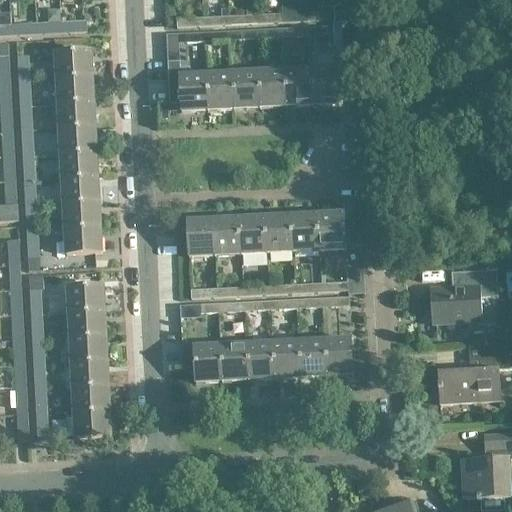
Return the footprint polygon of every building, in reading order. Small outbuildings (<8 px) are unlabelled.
[(307,15),(307,24),(334,22),(333,14),(307,15)] [(281,16),(281,25),(307,24),(307,15),(281,16)] [(255,18),(256,27),(281,25),(281,16),(255,18)] [(229,19),(230,28),(256,27),(255,18),(229,19)] [(202,20),(203,29),(230,28),(229,19),(202,20)] [(203,29),(202,20),(176,21),(177,31),(203,29)] [(60,24),(61,36),(87,35),(86,23),(60,24)] [(35,26),(36,38),(61,36),(60,24),(35,26)] [(351,41),(350,25),(335,25),(336,42),(351,41)] [(10,27),(10,39),(36,38),(35,26),(10,27)] [(0,39),(10,39),(10,27),(0,27),(0,39)] [(308,30),(308,39),(335,38),(334,29),(308,30)] [(282,31),(282,40),(308,39),(308,30),(282,31)] [(256,33),(256,42),(282,40),(282,31),(256,33)] [(230,34),(230,43),(256,42),(256,33),(230,34)] [(204,44),(230,43),(230,34),(203,35),(204,44)] [(204,44),(203,35),(177,37),(178,46),(204,44)] [(57,82),(91,80),(90,55),(56,57),(57,82)] [(18,84),(30,83),(28,58),(16,59),(18,84)] [(0,59),(0,84),(10,84),(9,59),(0,59)] [(309,71),(311,108),(338,107),(336,70),(309,71)] [(283,73),(286,110),(311,108),(309,71),(283,73)] [(257,74),(259,111),(286,110),(283,73),(257,74)] [(232,76),(234,113),(259,111),(257,74),(232,76)] [(206,77),(208,114),(234,113),(232,76),(206,77)] [(208,114),(206,77),(179,79),(181,116),(208,114)] [(91,80),(57,82),(58,107),(93,105),(91,80)] [(30,83),(18,84),(19,109),(31,109),(30,83)] [(0,84),(0,109),(11,109),(10,84),(0,84)] [(93,105),(58,107),(60,132),(94,131),(93,105)] [(0,109),(0,119),(1,135),(13,134),(11,109),(0,109)] [(31,109),(19,109),(20,134),(32,134),(31,109)] [(94,131),(60,132),(61,157),(95,156),(94,131)] [(13,134),(1,135),(2,160),(14,159),(13,134)] [(32,134),(20,134),(22,160),(34,159),(32,134)] [(95,156),(61,157),(62,183),(97,181),(95,156)] [(2,160),(3,185),(15,184),(14,159),(2,160)] [(34,159),(22,160),(23,185),(35,184),(34,159)] [(97,181),(62,183),(64,208),(98,206),(97,181)] [(0,224),(17,224),(15,184),(3,185),(5,210),(0,209),(0,224)] [(35,184),(23,185),(24,210),(36,209),(35,184)] [(65,233),(99,231),(98,206),(64,208),(65,233)] [(38,234),(36,209),(24,210),(26,235),(38,234)] [(318,217),(320,254),(346,253),(344,216),(318,217)] [(320,254),(318,217),(291,218),(293,255),(320,254)] [(293,255),(291,218),(265,220),(267,257),(293,255)] [(239,221),(241,258),(267,257),(265,220),(239,221)] [(213,223),(215,260),(241,258),(239,221),(213,223)] [(215,260),(213,223),(186,224),(188,261),(215,260)] [(99,231),(65,233),(66,258),(101,256),(99,231)] [(38,234),(26,235),(27,261),(39,260),(38,234)] [(19,243),(6,243),(8,269),(20,268),(19,243)] [(452,275),(453,291),(432,292),(434,327),(477,325),(475,301),(499,299),(497,273),(495,267),(486,269),(486,274),(452,275)] [(20,268),(8,269),(9,294),(21,293),(20,268)] [(321,286),(322,295),(348,294),(347,285),(321,286)] [(322,295),(321,286),(294,288),(295,297),(322,295)] [(295,297),(294,288),(268,289),(269,298),(295,297)] [(69,316),(104,314),(103,289),(68,291),(69,316)] [(269,298),(268,289),(243,290),(243,299),(269,298)] [(217,292),(217,301),(243,299),(243,290),(217,292)] [(217,301),(217,292),(191,293),(191,302),(217,301)] [(21,293),(9,294),(10,319),(22,318),(21,293)] [(30,318),(42,317),(40,293),(28,293),(30,318)] [(348,300),(321,301),(322,311),(349,309),(348,300)] [(322,311),(321,301),(295,303),(296,312),(322,311)] [(296,312),(295,303),(269,304),(270,313),(296,312)] [(270,313),(269,304),(243,305),(244,314),(270,313)] [(217,307),(218,316),(244,314),(243,305),(217,307)] [(218,316),(217,307),(191,308),(192,317),(218,316)] [(104,314),(69,316),(70,341),(105,339),(104,314)] [(31,343),(43,342),(42,317),(30,318),(31,343)] [(22,318),(10,319),(12,344),(24,343),(22,318)] [(105,339),(70,341),(71,366),(107,364),(105,339)] [(45,367),(43,342),(31,343),(32,368),(45,367)] [(323,343),(325,380),(352,378),(350,342),(323,343)] [(24,343),(12,344),(13,369),(25,368),(24,343)] [(325,380),(323,343),(297,344),(299,381),(325,380)] [(299,381),(297,344),(271,346),(273,382),(299,381)] [(273,382),(271,346),(246,347),(247,384),(273,382)] [(247,384),(246,347),(220,348),(221,385),(247,384)] [(507,347),(479,348),(480,374),(437,376),(438,387),(436,387),(436,392),(438,392),(439,408),(498,405),(496,373),(509,372),(507,347)] [(221,385),(220,348),(193,350),(195,386),(221,385)] [(107,364),(71,366),(73,391),(108,389),(107,364)] [(34,393),(46,392),(45,367),(32,368),(34,393)] [(25,368),(13,369),(14,394),(26,393),(25,368)] [(108,389),(73,391),(74,416),(109,414),(108,389)] [(0,410),(14,410),(13,392),(0,392),(0,410)] [(46,392),(34,393),(35,418),(47,417),(46,392)] [(26,393),(14,394),(15,419),(28,418),(26,393)] [(109,414),(74,416),(75,441),(110,439),(109,414)] [(47,417),(35,418),(36,443),(49,442),(47,417)] [(28,418),(15,419),(17,444),(29,443),(28,418)] [(509,499),(507,462),(511,461),(511,435),(485,437),(486,463),(460,465),(462,502),(474,502),(474,504),(480,503),(480,501),(481,501),(481,510),(483,511),(500,511),(504,509),(503,500),(509,499)]
